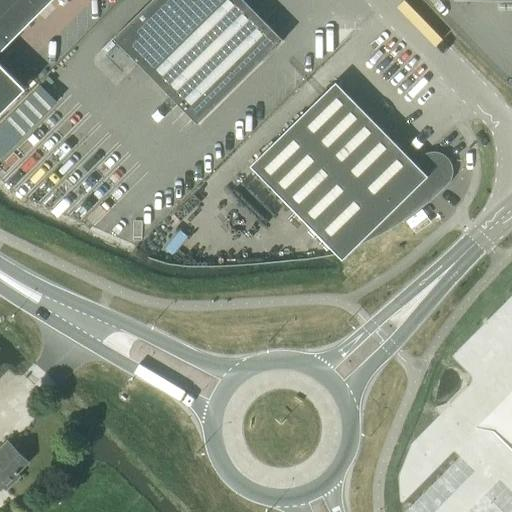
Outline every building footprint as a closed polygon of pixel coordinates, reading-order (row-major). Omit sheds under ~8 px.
[(0,63),(0,50),(51,0),(0,0),(0,112),(24,88),(0,63)] [(151,0),(113,38),(197,125),(284,40),(244,0),(151,0)] [(250,166),(336,254),(342,260),(356,246),(365,243),(383,234),(400,223),(416,212),(429,202),(435,197),(447,186),(449,184),(451,181),(452,178),(453,174),(453,171),(453,168),(452,164),(450,161),(448,158),(446,156),(443,154),(440,153),(437,152),(433,152),(430,152),(427,153),(423,154),(421,156),(419,157),(414,162),(336,82),(250,166)] [(0,122),(0,153),(15,138),(0,122)] [(7,441),(0,448),(0,490),(4,487),(7,489),(20,476),(18,473),(29,462),(7,441)]
